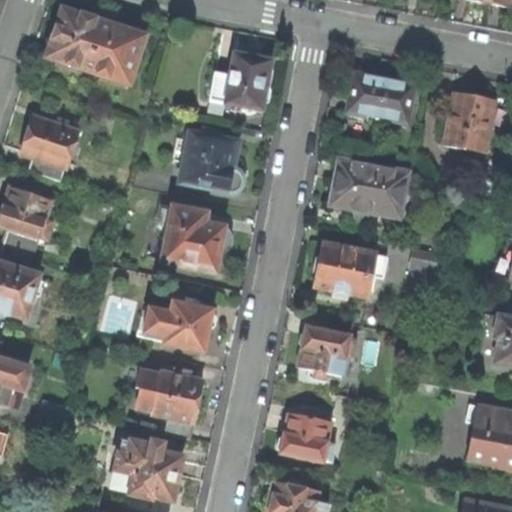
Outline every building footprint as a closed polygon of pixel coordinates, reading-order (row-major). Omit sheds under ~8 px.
[(128,85),(143,37),(103,24),(62,10),(47,58),(128,85)] [(260,110),(269,61),(244,56),(234,53),(229,75),(214,72),(208,100),(260,110)] [(379,80),(353,76),(347,114),(405,123),(411,86),(379,80)] [(472,95),(452,91),(442,145),(486,153),(496,100),(472,95)] [(56,125),(32,117),(27,132),(20,156),(31,159),(26,173),(58,183),(61,169),(65,171),(77,132),(63,127),(56,125)] [(58,119),(56,125),(63,127),(66,122),(58,119)] [(178,183),(227,194),(233,193),(239,190),(242,185),(242,177),(238,172),(232,170),(234,160),(238,142),(214,137),(216,130),(202,128),(200,134),(189,132),(178,183)] [(407,174),(338,161),(334,182),(329,207),(351,211),(356,225),(373,219),(376,216),(383,217),(381,230),(396,232),(405,231),(414,226),(420,218),(421,207),(418,198),(412,192),(404,187),(407,174)] [(22,192),(9,189),(3,208),(0,217),(0,226),(7,229),(2,246),(30,255),(35,238),(39,240),(40,237),(47,239),(52,223),(44,221),(50,202),(36,197),(37,190),(24,186),(22,192)] [(216,265),(218,254),(225,248),(228,237),(224,229),(204,225),(206,215),(172,208),(171,212),(161,209),(156,228),(167,231),(160,264),(214,275),(216,265)] [(499,272),(509,275),(511,258),(511,238),(505,237),(499,272)] [(373,254),(322,244),(318,268),(314,289),(334,292),(333,296),(346,298),(347,295),(366,298),(371,276),(379,277),(382,257),(373,255),(373,254)] [(24,272),(30,255),(2,246),(0,250),(0,314),(6,317),(7,314),(25,319),(37,276),(24,272)] [(212,313),(212,310),(171,302),(169,313),(148,308),(141,337),(163,343),(162,346),(203,354),(206,339),(208,329),(211,330),(213,328),(215,319),(214,315),(212,313)] [(511,305),(502,304),(499,317),(511,319),(511,305)] [(511,319),(499,317),(498,317),(494,338),(498,339),(493,365),(511,368),(511,319)] [(323,320),(320,332),(347,337),(349,325),(323,320)] [(351,358),(355,342),(346,340),(347,337),(320,332),(305,329),(304,334),(302,334),(300,337),(298,346),(301,348),(300,355),(297,368),(315,372),(313,379),(323,381),(325,374),(339,377),(344,357),(351,358)] [(0,405),(5,407),(10,389),(21,392),(27,370),(0,361),(0,405)] [(145,396),(141,414),(193,425),(198,402),(202,383),(187,380),(189,373),(175,370),(173,377),(161,375),(156,398),(145,396)] [(15,410),(21,392),(10,389),(5,407),(15,410)] [(65,408),(44,402),(35,430),(61,438),(67,423),(61,422),(65,408)] [(511,413),(477,407),(467,460),(493,464),(493,468),(511,471),(511,413)] [(280,452),(279,455),(321,465),(322,462),(331,464),(334,448),(325,446),(330,426),(314,423),(316,416),(306,414),(304,421),(287,417),(285,428),(283,437),(280,437),(277,451),(280,452)] [(151,498),(172,503),(174,497),(176,497),(180,496),(181,487),(180,484),(178,482),(179,474),(183,458),(162,453),(164,443),(152,440),(150,444),(131,441),(127,456),(118,454),(110,489),(127,492),(128,496),(149,500),(151,498)] [(288,480),(286,487),(302,491),(304,483),(288,480)] [(326,511),(328,507),(317,505),(319,494),(302,491),(286,487),(274,485),(269,508),(268,511),(326,511)] [(511,511),(511,510),(464,502),(462,511),(511,511)] [(73,511),(75,506),(60,503),(57,511),(73,511)]
